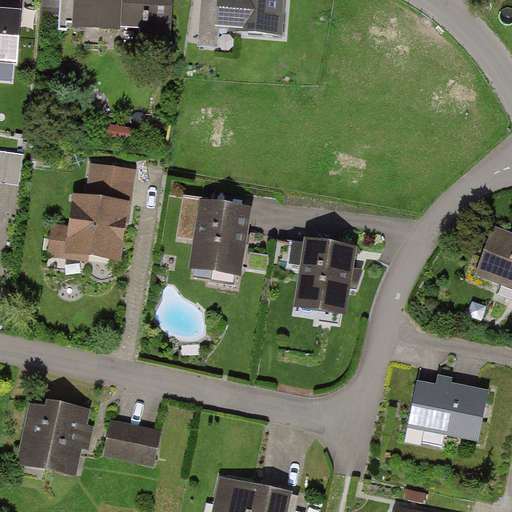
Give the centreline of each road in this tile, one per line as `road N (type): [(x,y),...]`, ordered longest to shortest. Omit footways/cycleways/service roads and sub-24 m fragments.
road 1 (residential): [(0,347),(334,418),(358,405),(396,301),(445,214),(511,156)]
road 2 (residential): [(511,93),(484,45),(438,0)]
